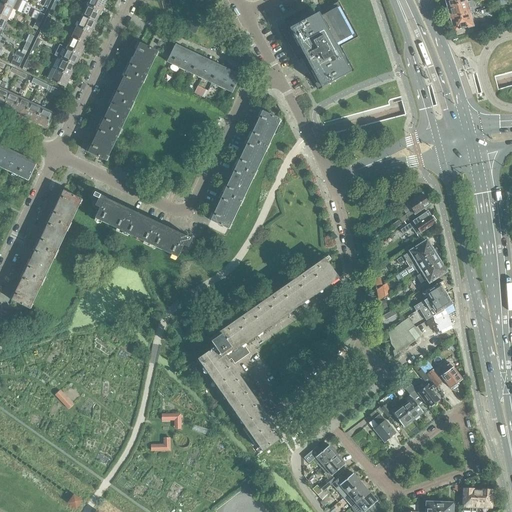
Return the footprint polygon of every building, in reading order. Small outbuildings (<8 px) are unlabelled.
[(21,0),(0,0),(0,2),(13,9),(17,11),(22,0),(21,0)] [(52,0),(51,0),(46,0),(45,3),(43,6),(48,8),(52,0)] [(105,0),(89,0),(87,4),(101,11),(106,0),(105,0)] [(471,0),(466,2),(448,7),(445,8),(447,15),(450,14),(451,19),(470,14),(475,12),(471,0)] [(0,2),(0,16),(8,20),(13,9),(0,2)] [(339,2),(323,11),(311,17),(308,11),(280,27),(298,61),(305,57),(312,71),(309,72),(319,90),(354,71),(340,46),(357,37),(339,2)] [(87,4),(82,15),(96,22),(101,11),(87,4)] [(470,14),(451,19),(452,23),(450,24),(452,31),(454,30),(454,31),(473,26),(470,14)] [(82,15),(79,22),(77,21),(76,25),(77,26),(91,32),(96,22),(82,15)] [(91,32),(77,26),(72,37),(86,44),(91,32)] [(23,40),(26,42),(30,44),(34,36),(26,33),(23,40)] [(34,45),(38,47),(42,40),(38,37),(34,45)] [(72,37),(67,48),(81,55),(86,44),(72,37)] [(26,42),(21,53),(25,54),(30,44),(26,42)] [(145,79),(158,51),(140,43),(127,70),(145,79)] [(175,47),(176,44),(167,62),(232,93),(241,74),(240,74),(239,77),(175,47)] [(38,47),(34,45),(30,53),(34,55),(38,47)] [(81,55),(67,48),(62,59),(76,65),(81,55)] [(17,51),(11,64),(19,68),(20,66),(24,58),(25,55),(17,51)] [(31,61),(27,59),(22,69),(26,71),(31,61)] [(62,59),(57,69),(71,76),(76,65),(62,59)] [(71,76),(57,69),(52,81),(65,87),(71,76)] [(132,106),(145,79),(127,70),(114,98),(132,106)] [(25,79),(27,75),(19,71),(17,75),(25,79)] [(7,84),(1,81),(0,83),(0,105),(2,106),(9,92),(4,90),(7,84)] [(41,81),(39,85),(47,89),(46,90),(49,92),(51,86),(41,81)] [(198,85),(195,93),(203,97),(207,90),(198,85)] [(63,92),(51,86),(49,92),(61,97),(63,92)] [(9,92),(2,106),(13,111),(20,97),(9,92)] [(31,102),(20,97),(13,111),(24,116),(31,102)] [(114,98),(101,125),(119,133),(132,106),(114,98)] [(31,102),(24,116),(35,121),(41,108),(31,102)] [(54,113),(41,108),(35,121),(46,127),(54,113)] [(281,120),(272,115),(263,111),(250,138),(268,147),(281,120)] [(106,161),(119,133),(101,125),(88,152),(106,161)] [(268,147),(250,138),(236,166),(254,175),(268,147)] [(0,166),(28,180),(36,164),(0,147),(0,166)] [(254,175),(236,166),(223,193),(242,202),(254,175)] [(69,227),(82,199),(64,191),(51,218),(69,227)] [(106,197),(101,195),(101,194),(95,192),(93,196),(99,198),(95,205),(100,208),(95,218),(178,257),(183,245),(188,247),(192,238),(187,236),(186,239),(104,200),(106,197)] [(242,202),(223,193),(211,221),(229,229),(242,202)] [(423,195),(422,194),(407,204),(407,205),(408,205),(412,210),(406,214),(400,219),(402,223),(408,218),(409,219),(415,214),(429,204),(426,200),(427,198),(425,195),(423,195)] [(406,225),(401,228),(401,229),(400,230),(403,234),(412,229),(416,235),(421,232),(435,223),(434,222),(436,220),(433,215),(431,216),(428,211),(407,225),(406,225)] [(56,254),(69,227),(51,218),(38,245),(56,254)] [(400,220),(392,225),(395,229),(402,224),(400,220)] [(410,267),(434,252),(433,251),(433,249),(431,245),(429,245),(427,241),(409,252),(403,256),(410,267)] [(43,281),(56,254),(38,245),(25,273),(43,281)] [(423,272),(440,261),(439,261),(440,259),(437,256),(436,255),(434,252),(410,267),(396,276),(398,280),(416,270),(418,274),(423,272)] [(249,341),(339,278),(334,270),(327,260),(211,341),(215,347),(198,358),(262,451),(280,439),(271,425),(253,400),(235,374),(226,362),(232,358),(234,362),(247,353),(242,346),(249,341)] [(440,262),(440,261),(423,272),(429,282),(446,272),(443,268),(444,266),(442,262),(440,262)] [(30,309),(41,284),(43,281),(25,273),(12,300),(30,309)] [(427,305),(447,294),(445,290),(448,289),(443,281),(422,293),(426,299),(413,307),(416,311),(421,307),(426,304),(427,305)] [(421,307),(416,311),(414,312),(407,316),(411,320),(417,316),(416,315),(423,311),(428,308),(429,309),(425,311),(430,319),(445,309),(451,305),(453,304),(447,294),(427,305),(426,304),(421,307)] [(445,309),(430,319),(425,321),(430,329),(433,328),(436,333),(454,324),(452,320),(451,321),(445,309)] [(415,326),(411,320),(407,316),(402,319),(409,330),(415,326)] [(416,340),(409,330),(402,319),(397,323),(411,344),(416,340)] [(411,344),(397,323),(391,327),(405,348),(411,344)] [(415,326),(409,330),(416,340),(422,336),(419,331),(415,326)] [(405,348),(391,327),(388,329),(389,334),(401,352),(405,348)] [(401,352),(389,334),(394,356),(401,352)] [(447,371),(441,376),(451,388),(452,387),(454,389),(458,385),(457,384),(463,379),(450,363),(444,368),(447,371)] [(415,388),(422,398),(430,408),(431,406),(433,406),(434,405),(435,404),(440,400),(443,398),(439,392),(435,387),(421,369),(417,372),(427,385),(419,392),(415,388)] [(432,369),(427,374),(426,374),(436,387),(442,382),(432,369)] [(422,398),(415,388),(412,384),(407,388),(410,393),(408,395),(411,398),(402,405),(413,420),(423,412),(416,402),(422,398)] [(67,398),(61,391),(60,391),(56,395),(62,402),(67,398)] [(73,405),(67,398),(62,402),(68,409),(73,405)] [(413,420),(402,405),(397,409),(395,407),(391,410),(386,404),(381,408),(383,412),(388,419),(394,415),(404,428),(413,420)] [(383,412),(381,408),(380,407),(370,415),(373,419),(369,423),(373,429),(374,429),(385,442),(386,441),(389,440),(390,438),(396,434),(380,414),(383,412)] [(181,414),(162,414),(162,418),(177,418),(177,426),(181,426),(181,414)] [(170,451),(170,438),(164,438),(164,445),(152,445),(152,451),(170,451)] [(337,455),(329,445),(321,452),(312,460),(317,465),(317,464),(321,468),(324,466),(337,455)] [(312,460),(321,452),(317,447),(304,458),(309,463),(312,460)] [(337,455),(324,466),(321,468),(325,473),(324,474),(328,479),(318,487),(317,485),(313,489),(319,497),(328,489),(333,485),(337,481),(333,476),(333,475),(346,464),(337,455)] [(348,495),(361,483),(353,473),(343,482),(340,478),(333,485),(344,498),(348,495)] [(361,483),(348,495),(344,498),(352,507),(369,492),(361,483)] [(477,507),(478,491),(473,491),(473,489),(472,489),(470,488),(467,488),(466,489),(464,489),(463,511),(477,511),(477,507)] [(331,493),(328,489),(319,497),(325,504),(330,499),(327,496),(331,493)] [(483,491),(478,491),(477,507),(491,508),(492,490),(490,490),(489,489),(486,489),(485,489),(483,489),(483,491)] [(369,492),(352,507),(356,511),(375,511),(378,510),(374,504),(377,501),(369,492)] [(426,511),(439,511),(440,501),(433,501),(433,503),(427,502),(426,511)] [(446,502),(440,501),(439,511),(452,511),(453,503),(446,503),(446,502)]
